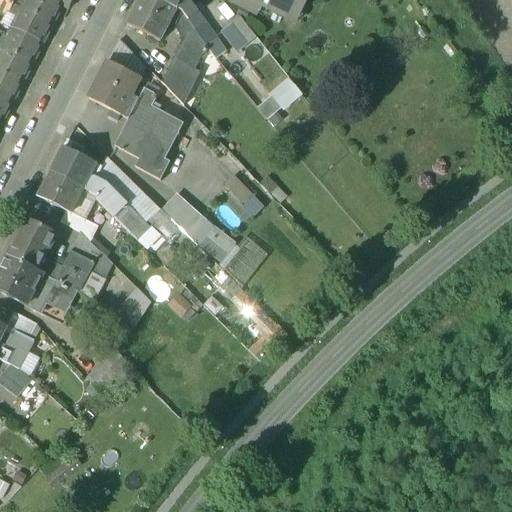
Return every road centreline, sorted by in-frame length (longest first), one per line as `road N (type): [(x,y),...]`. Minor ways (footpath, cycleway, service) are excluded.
road 1 (tertiary): [(198,511),(247,447),(392,298),(511,204)]
road 2 (residential): [(0,199),(107,0)]
